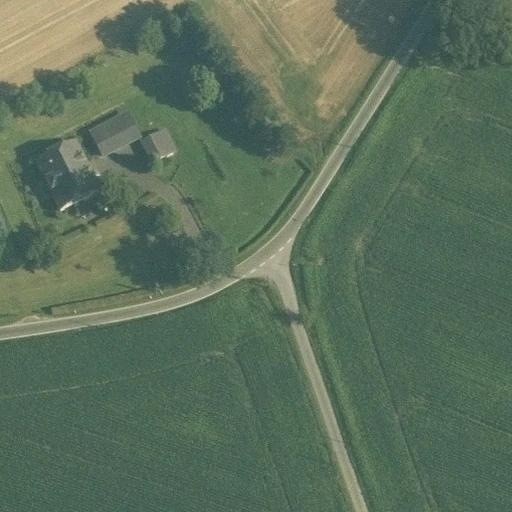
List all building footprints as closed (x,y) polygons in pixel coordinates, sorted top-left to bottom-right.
[(95,135),(106,157),(125,147),(115,125),(95,135)] [(95,135),(85,141),(95,162),(106,157),(95,135)] [(87,166),(95,162),(85,141),(76,147),(87,166)] [(149,146),(130,155),(140,173),(158,164),(149,146)] [(76,147),(39,166),(62,213),(101,194),(87,166),(76,147)]
